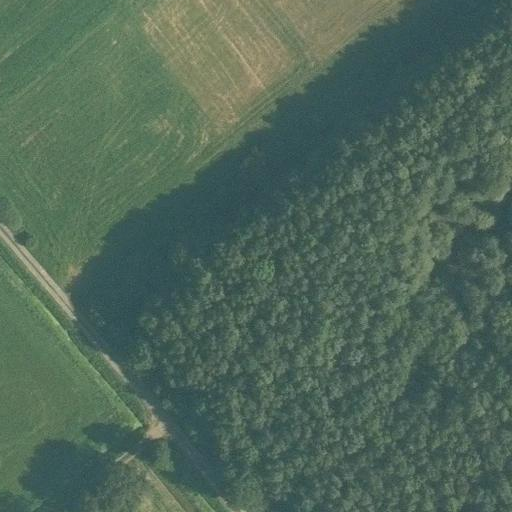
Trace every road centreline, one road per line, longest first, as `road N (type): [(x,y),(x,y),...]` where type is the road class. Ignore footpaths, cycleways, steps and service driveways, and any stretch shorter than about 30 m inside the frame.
road 1 (track): [(256,511),(0,218)]
road 2 (track): [(170,421),(59,511)]
